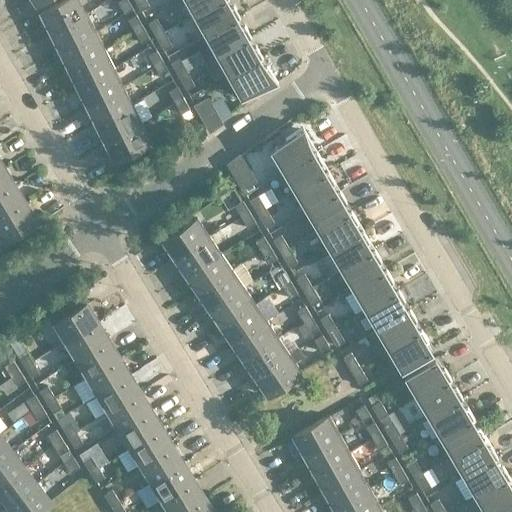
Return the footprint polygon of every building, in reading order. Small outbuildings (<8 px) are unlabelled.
[(59,2),(40,11),(50,31),(87,12),(87,11),(83,13),(77,0),(63,0),(59,2)] [(218,0),(187,0),(195,14),(218,0)] [(239,15),(230,0),(218,0),(195,14),(206,33),(239,15)] [(133,9),(129,1),(120,6),(125,14),(133,9)] [(96,30),(87,12),(50,31),(59,49),(96,30)] [(250,35),(239,15),(206,33),(217,53),(250,35)] [(143,27),(139,19),(130,23),(135,32),(143,27)] [(159,23),(151,28),(156,36),(164,31),(159,23)] [(148,35),(143,27),(135,32),(140,40),(148,35)] [(105,49),(96,30),(59,49),(68,67),(105,49)] [(169,39),(164,31),(156,36),(160,44),(169,39)] [(262,54),(250,35),(217,53),(228,73),(262,54)] [(114,67),(105,49),(68,67),(78,85),(114,67)] [(164,62),(159,54),(150,59),(155,67),(164,62)] [(274,76),(262,54),(228,73),(241,95),(256,86),(258,89),(277,80),(275,76),(274,76)] [(168,71),(164,62),(155,67),(160,75),(168,71)] [(182,62),(173,67),(178,75),(187,71),(182,62)] [(124,85),(114,67),(78,85),(87,104),(124,85)] [(191,79),(187,71),(178,75),(183,84),(191,79)] [(133,103),(124,85),(87,104),(96,122),(133,103)] [(184,98),(179,89),(171,94),(175,103),(184,98)] [(188,106),(184,98),(175,103),(180,111),(188,106)] [(207,98),(195,105),(210,131),(221,122),(207,98)] [(142,122),(133,103),(96,122),(105,140),(142,122)] [(151,141),(142,122),(105,140),(105,141),(106,141),(115,159),(151,141)] [(285,137),(287,140),(271,149),(284,170),(317,151),(304,129),(305,129),(302,124),(285,137)] [(328,171),(317,151),(284,170),(296,190),(328,171)] [(228,163),(242,187),(255,180),(240,155),(228,163)] [(0,193),(15,185),(4,167),(0,169),(0,193)] [(340,190),(328,171),(296,190),(307,210),(340,190)] [(0,217),(25,202),(15,185),(0,193),(0,217)] [(352,210),(340,190),(307,210),(319,229),(352,210)] [(261,200),(252,204),(257,213),(265,208),(261,200)] [(37,221),(25,202),(0,217),(0,239),(2,242),(37,221)] [(250,211),(245,203),(236,208),(241,216),(250,211)] [(270,216),(265,208),(257,213),(262,221),(270,216)] [(363,229),(352,210),(319,229),(331,249),(363,229)] [(254,220),(250,211),(241,216),(246,225),(254,220)] [(175,257),(175,258),(210,235),(198,217),(164,240),(175,257)] [(375,249),(363,229),(331,249),(342,269),(375,249)] [(221,252),(210,235),(175,258),(187,275),(221,252)] [(270,247),(265,238),(257,243),(262,251),(270,247)] [(284,239),(276,244),(281,252),(289,247),(284,239)] [(275,255),(270,247),(262,251),(267,260),(275,255)] [(294,255),(289,247),(281,252),(285,260),(294,255)] [(387,269),(375,249),(342,269),(354,289),(387,269)] [(232,269),(221,252),(187,275),(198,292),(232,269)] [(244,286),(232,269),(198,292),(210,309),(244,286)] [(398,289),(387,269),(354,289),(366,308),(398,289)] [(291,282),(286,273),(278,278),(283,286),(291,282)] [(307,278),(299,283),(304,292),(312,287),(307,278)] [(296,290),(291,282),(283,286),(288,295),(296,290)] [(255,303),(244,286),(210,309),(221,326),(255,303)] [(317,295),(312,287),(304,292),(309,300),(317,295)] [(410,308),(398,289),(366,308),(377,328),(410,308)] [(52,324),(63,342),(98,321),(87,303),(52,324)] [(267,320),(255,303),(221,326),(233,343),(267,320)] [(312,317),(307,308),(299,313),(304,321),(312,317)] [(422,328),(410,308),(377,328),(389,347),(422,328)] [(317,325),(312,317),(304,321),(308,330),(317,325)] [(331,318),(323,323),(327,331),(336,326),(331,318)] [(278,336),(267,320),(233,343),(244,360),(278,336)] [(108,339),(98,321),(63,342),(73,360),(108,339)] [(341,334),(336,326),(327,331),(332,339),(341,334)] [(434,349),(422,328),(389,347),(401,368),(434,349)] [(327,342),(322,334),(314,339),(319,347),(327,342)] [(290,353),(278,336),(244,360),(256,376),(290,353)] [(119,356),(108,339),(73,360),(84,377),(119,356)] [(26,350),(18,355),(25,366),(33,361),(26,350)] [(302,371),(290,353),(256,376),(256,377),(268,394),(302,371)] [(130,373),(119,356),(84,377),(95,395),(130,373)] [(405,375),(417,395),(450,376),(438,356),(405,375)] [(354,357),(346,362),(351,370),(359,365),(354,357)] [(19,369),(13,359),(4,365),(10,375),(19,369)] [(33,361),(25,366),(31,377),(40,372),(33,361)] [(364,373),(359,365),(351,370),(356,378),(364,373)] [(25,379),(19,369),(10,375),(16,385),(25,379)] [(140,391),(130,373),(95,395),(105,412),(140,391)] [(462,396),(450,376),(417,395),(429,415),(462,396)] [(47,385),(39,390),(46,401),(54,396),(47,385)] [(151,409),(140,391),(105,412),(116,430),(151,409)] [(41,404),(35,394),(25,400),(31,410),(41,404)] [(54,396),(46,401),(53,412),(61,407),(54,396)] [(473,415),(462,396),(429,415),(440,435),(473,415)] [(47,414),(41,404),(31,410),(37,419),(47,414)] [(383,405),(374,410),(379,418),(388,413),(383,405)] [(370,415),(365,407),(357,412),(362,420),(370,415)] [(162,426),(151,409),(116,430),(127,447),(162,426)] [(340,433),(329,415),(294,435),(304,453),(303,453),(304,453),(340,433)] [(485,435),(473,415),(440,435),(452,454),(485,435)] [(69,420),(61,425),(67,435),(76,431),(69,420)] [(381,433),(376,424),(368,429),(373,438),(381,433)] [(394,424),(386,429),(391,437),(399,433),(394,424)] [(172,444),(162,426),(127,447),(137,465),(172,444)] [(62,439),(56,429),(47,435),(53,445),(62,439)] [(76,431),(67,435),(75,447),(83,442),(76,431)] [(0,459),(13,449),(0,433),(0,459)] [(350,451),(340,433),(304,453),(314,471),(350,451)] [(386,441),(381,433),(373,438),(377,446),(386,441)] [(404,441),(399,433),(391,437),(396,446),(404,441)] [(496,455),(485,435),(452,454),(464,474),(496,455)] [(68,448),(62,439),(53,445),(59,454),(68,448)] [(183,461),(172,444),(137,465),(148,482),(183,461)] [(0,484),(25,466),(13,449),(0,459),(0,484)] [(360,469),(350,451),(314,471),(324,489),(360,469)] [(90,455),(82,460),(89,471),(97,466),(90,455)] [(508,475),(496,455),(464,474),(476,494),(508,475)] [(79,467),(73,456),(64,462),(70,472),(79,467)] [(402,468),(397,460),(388,464),(393,473),(402,468)] [(194,478),(183,461),(148,482),(159,500),(194,478)] [(418,464),(409,468),(414,477),(422,472),(418,464)] [(37,482),(25,466),(0,484),(0,494),(7,504),(37,482)] [(97,466),(89,471),(96,482),(104,477),(97,466)] [(407,476),(402,468),(393,473),(398,481),(407,476)] [(370,487),(360,469),(324,489),(334,507),(370,487)] [(427,480),(422,472),(414,477),(419,485),(427,480)] [(489,511),(511,498),(511,480),(508,475),(476,494),(486,511),(489,511)] [(177,511),(204,496),(194,478),(159,500),(166,511),(177,511)] [(33,511),(50,499),(37,482),(7,504),(13,511),(33,511)] [(366,511),(379,505),(370,487),(334,507),(336,511),(366,511)] [(112,489),(104,494),(111,505),(119,500),(112,489)] [(423,503),(418,495),(409,500),(414,508),(423,503)] [(213,511),(204,496),(177,511),(213,511)] [(511,511),(511,498),(489,511),(511,511)] [(119,500),(111,505),(114,511),(124,511),(126,511),(119,500)] [(426,511),(428,511),(423,503),(414,508),(416,511),(426,511)] [(441,503),(433,508),(435,511),(445,511),(446,511),(441,503)]
